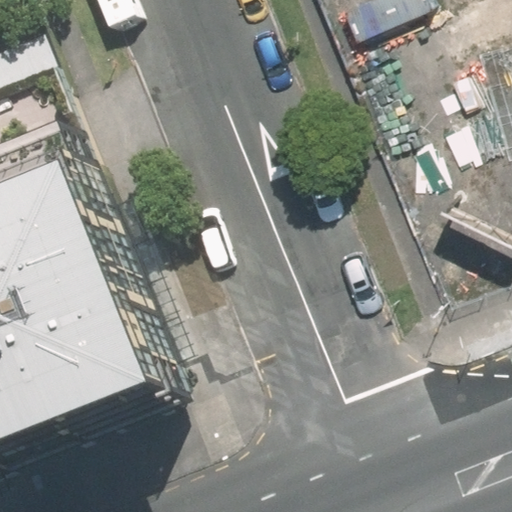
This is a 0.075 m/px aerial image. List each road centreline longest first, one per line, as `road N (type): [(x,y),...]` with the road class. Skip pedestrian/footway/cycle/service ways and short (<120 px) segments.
road 1 (residential): [(389,509),(186,0)]
road 2 (primary): [(389,509),(511,463)]
